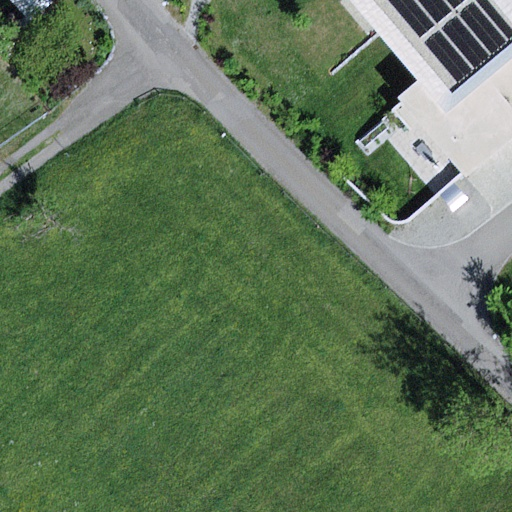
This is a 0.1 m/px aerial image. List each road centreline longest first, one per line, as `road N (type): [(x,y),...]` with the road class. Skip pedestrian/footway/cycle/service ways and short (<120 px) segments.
road 1 (residential): [(127,0),(511,379)]
road 2 (track): [(0,166),(99,93),(158,37)]
